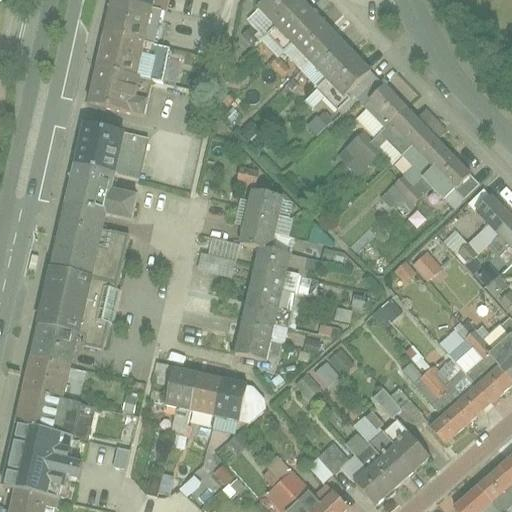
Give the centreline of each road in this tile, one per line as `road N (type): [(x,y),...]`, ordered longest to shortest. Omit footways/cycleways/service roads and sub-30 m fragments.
road 1 (tertiary): [(0,299),(66,0)]
road 2 (residential): [(410,0),(425,36),(511,147)]
road 3 (unknown): [(19,210),(181,243)]
road 4 (residential): [(395,511),(511,406)]
